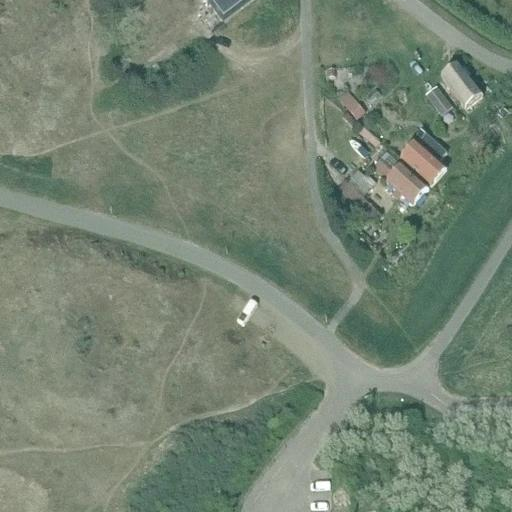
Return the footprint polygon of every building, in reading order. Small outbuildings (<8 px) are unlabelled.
[(206,0),(225,25),(257,0),(206,0)] [(129,46),(132,50),(164,26),(152,10),(128,28),(136,40),(129,46)] [(460,69),(443,81),(467,113),(483,100),(460,69)] [(439,90),(428,99),(443,119),(454,110),(439,90)] [(339,101),(358,124),(367,117),(348,94),(339,101)] [(369,124),(360,133),(379,150),(387,141),(369,124)] [(417,147),(403,163),(433,190),(448,173),(440,166),(448,157),(423,134),(414,144),(417,147)] [(365,137),(357,141),(367,159),(375,155),(365,137)] [(381,163),(373,171),(415,210),(431,193),(403,169),(396,177),(381,163)] [(359,174),(349,187),(366,201),(376,188),(359,174)]
